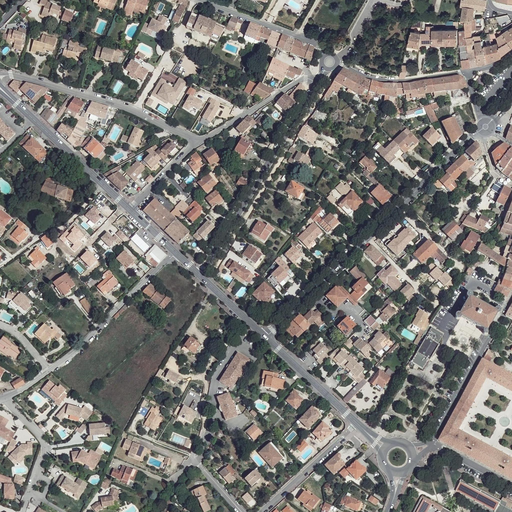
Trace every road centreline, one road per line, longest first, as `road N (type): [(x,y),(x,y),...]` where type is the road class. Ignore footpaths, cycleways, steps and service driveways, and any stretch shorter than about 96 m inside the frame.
road 1 (residential): [(201,276),(318,81)]
road 2 (residential): [(10,74),(134,108),(194,141)]
road 3 (residential): [(49,370),(175,253)]
road 4 (secondary): [(431,442),(511,298)]
road 5 (unknown): [(248,353),(236,348),(219,370),(207,445),(176,480)]
road 6 (primary): [(16,103),(130,209)]
road 7 (residential): [(132,432),(192,455),(248,511)]
road 8 (residential): [(194,141),(305,78),(318,81)]
road 9 (residential): [(196,0),(326,53)]
road 10 (track): [(0,266),(40,235),(62,229),(105,186)]
road 11 (residential): [(466,72),(400,79),(339,64)]
road 12 (residential): [(264,511),(357,423)]
road 13 (primary): [(266,337),(357,423)]
road 14 (residential): [(30,500),(46,454),(43,437),(4,398)]
